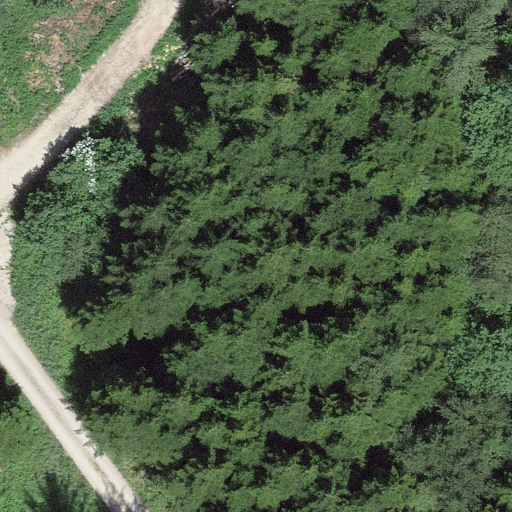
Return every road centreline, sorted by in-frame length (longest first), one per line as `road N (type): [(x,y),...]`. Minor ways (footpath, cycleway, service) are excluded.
road 1 (track): [(168,0),(0,193)]
road 2 (track): [(156,511),(0,338)]
